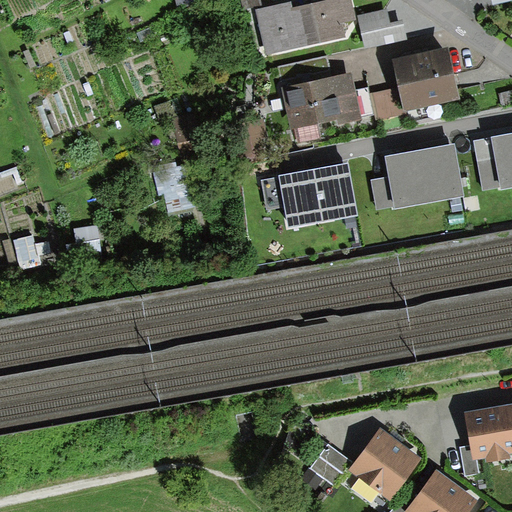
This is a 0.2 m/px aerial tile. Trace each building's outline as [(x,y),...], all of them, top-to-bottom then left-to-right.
[(256,11),(267,56),(345,39),(341,24),(356,21),(351,0),(334,0),(294,9),(292,3),(256,11)] [(387,10),(359,17),(366,50),(408,40),(404,21),(390,24),(387,10)] [(374,94),(380,121),(461,102),(449,50),(392,63),(398,89),(374,94)] [(281,89),(291,132),(337,122),(338,127),(362,122),(352,74),(281,89)] [(511,135),(473,142),(482,193),(502,189),(502,193),(511,191),(511,135)] [(455,146),(385,159),(388,178),(371,181),(377,212),(394,209),(395,212),(465,199),(455,146)] [(349,166),(261,181),(267,212),(284,208),(288,231),(358,218),(349,166)] [(511,438),(506,403),(460,411),(467,462),(511,454),(511,438)] [(410,458),(372,430),(340,473),(379,501),(410,458)] [(452,511),(464,495),(426,467),(395,510),(398,511),(452,511)]
